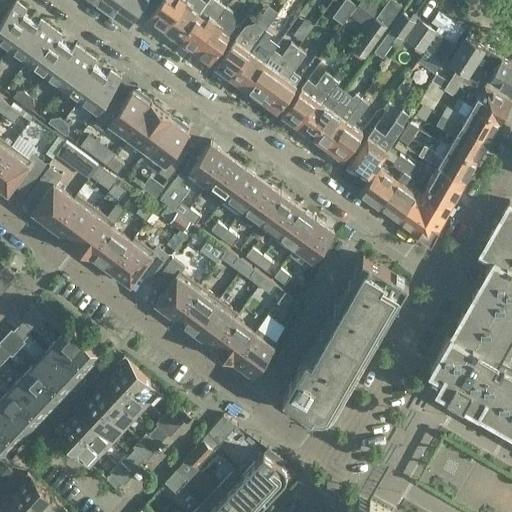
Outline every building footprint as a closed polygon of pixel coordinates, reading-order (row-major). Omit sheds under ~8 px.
[(120,0),(95,0),(95,1),(111,13),(120,0)] [(120,0),(111,13),(127,25),(145,0),(120,0)] [(165,27),(185,0),(161,0),(150,16),(165,27)] [(185,0),(165,27),(180,38),(207,1),(205,0),(185,0)] [(226,7),(216,0),(207,0),(207,1),(180,38),(195,49),(226,7)] [(342,22),(356,3),(352,0),(343,0),(332,15),(342,22)] [(399,3),(394,0),(385,0),(384,1),(375,15),(352,48),(362,55),(399,3)] [(359,0),(357,3),(375,15),(384,1),(382,0),(359,0)] [(16,2),(0,24),(0,40),(11,48),(31,20),(24,15),(27,11),(16,2)] [(236,17),(232,12),(226,7),(195,49),(210,60),(235,25),(236,17)] [(280,9),(270,22),(278,28),(288,15),(280,9)] [(405,38),(403,37),(416,20),(402,10),(384,34),(400,45),(405,38)] [(405,38),(424,50),(440,29),(457,39),(464,27),(455,21),(439,10),(431,21),(435,24),(432,29),(418,19),(405,38)] [(321,15),(318,13),(301,36),(297,33),(294,36),(301,42),(321,15)] [(31,20),(11,48),(28,61),(51,28),(41,21),(38,25),(31,20)] [(245,23),(241,29),(216,64),(232,75),(265,29),(254,20),(245,23)] [(51,28),(28,61),(45,74),(66,45),(59,40),(62,36),(51,28)] [(265,29),(232,75),(247,86),(265,60),(256,54),(272,33),(265,29)] [(455,42),(457,39),(440,29),(424,50),(425,51),(426,48),(442,60),(455,42)] [(432,79),(446,88),(445,89),(449,91),(453,93),(468,69),(470,71),(486,44),(468,33),(451,61),(459,66),(450,81),(436,72),(432,79)] [(271,52),(265,60),(247,86),(262,97),(299,46),(292,41),(283,54),(275,48),(271,52)] [(66,45),(45,74),(63,87),(87,54),(76,46),(72,50),(66,45)] [(299,46),(262,97),(277,108),(301,75),(293,69),(306,52),(299,46)] [(87,54),(63,87),(80,99),(101,71),(94,66),(97,61),(87,54)] [(511,61),(503,56),(494,70),(480,61),(471,76),(477,80),(483,70),(511,86),(511,61)] [(101,71),(80,99),(98,112),(121,79),(111,72),(108,76),(101,71)] [(308,77),(301,86),(282,112),(297,123),(331,77),(325,72),(316,84),(308,77)] [(473,87),(477,80),(471,76),(468,74),(464,81),(473,87)] [(331,77),(297,123),(313,134),(338,101),(328,94),(338,81),(331,77)] [(430,108),(437,98),(442,101),(449,91),(445,89),(446,88),(432,79),(418,100),(430,108)] [(511,99),(485,85),(481,92),(474,105),(501,121),(511,101),(511,99)] [(24,103),(30,94),(24,89),(16,91),(13,95),(24,103)] [(110,122),(128,135),(152,103),(143,96),(143,93),(138,90),(135,91),(133,89),(121,105),(113,99),(114,98),(113,97),(94,124),(104,131),(110,122)] [(338,101),(313,134),(327,145),(361,98),(354,93),(344,106),(338,101)] [(30,94),(24,103),(31,108),(34,104),(33,96),(30,94)] [(0,109),(5,113),(11,104),(0,96),(0,109)] [(361,98),(327,145),(343,156),(361,130),(352,124),(367,103),(361,98)] [(152,102),(152,103),(128,135),(147,149),(171,116),(152,102)] [(447,103),(441,113),(489,141),(501,121),(474,105),(468,115),(447,103)] [(11,104),(5,113),(15,121),(22,112),(11,104)] [(436,122),(457,133),(450,146),(477,162),(489,141),(441,113),(436,122)] [(59,128),(66,119),(59,115),(51,116),(48,120),(59,128)] [(179,123),(171,116),(147,149),(165,162),(159,171),(169,178),(188,151),(187,151),(186,152),(178,146),(189,130),(187,128),(187,125),(183,121),(179,123)] [(66,119),(59,128),(66,133),(69,129),(68,121),(66,119)] [(368,174),(397,133),(402,125),(396,120),(390,128),(386,133),(375,125),(349,160),(368,174)] [(399,137),(408,143),(413,134),(404,129),(399,137)] [(93,138),(83,131),(76,141),(86,148),(93,138)] [(0,159),(12,143),(0,134),(0,159)] [(205,186),(229,153),(211,140),(186,173),(205,186)] [(477,162),(450,146),(441,141),(436,150),(424,143),(418,153),(439,164),(438,165),(466,181),(477,162)] [(45,162),(34,154),(31,157),(12,143),(0,159),(0,188),(2,189),(5,189),(8,191),(15,181),(25,189),(45,162)] [(229,153),(205,186),(222,199),(246,166),(229,153)] [(124,162),(113,154),(107,162),(117,170),(124,162)] [(399,170),(406,160),(398,154),(391,164),(399,170)] [(403,172),(398,180),(379,206),(398,219),(417,194),(404,185),(410,177),(406,174),(413,164),(406,160),(399,170),(403,172)] [(466,181),(438,165),(427,185),(454,201),(466,181)] [(53,224),(74,195),(55,181),(61,174),(50,166),(30,192),(40,200),(33,209),(35,211),(36,215),(42,219),(45,219),(53,224)] [(246,166),(222,199),(240,212),(243,208),(264,178),(246,166)] [(398,180),(378,166),(360,192),(379,206),(398,180)] [(108,190),(115,181),(104,173),(98,182),(108,190)] [(264,178),(243,208),(240,212),(238,214),(256,226),(257,224),(260,220),(281,191),(264,178)] [(151,179),(145,187),(156,195),(162,187),(151,179)] [(115,181),(108,190),(119,198),(125,189),(115,181)] [(281,191),(260,220),(257,224),(275,237),(278,233),(299,204),(281,191)] [(433,239),(450,208),(419,191),(417,194),(398,219),(429,241),(433,239)] [(67,238),(70,237),(71,238),(71,239),(72,239),(96,206),(77,192),(74,195),(53,224),(60,230),(61,233),(67,238)] [(184,215),(190,206),(179,199),(173,207),(177,210),(184,215)] [(465,397),(511,424),(511,364),(499,357),(511,334),(511,200),(510,200),(487,239),(492,241),(485,253),(493,258),(453,328),(452,328),(438,352),(449,359),(441,374),(453,381),(448,390),(464,399),(465,397)] [(147,218),(153,210),(142,202),(136,210),(147,218)] [(299,204),(278,233),(295,245),(316,216),(299,204)] [(96,206),(72,239),(91,254),(113,224),(115,220),(96,206)] [(184,215),(189,219),(195,223),(201,214),(190,206),(184,215)] [(189,219),(184,215),(177,210),(170,220),(182,228),(189,219)] [(316,216),(295,245),(313,259),(334,230),(316,216)] [(222,236),(228,227),(217,219),(211,228),(222,236)] [(113,224),(91,254),(92,254),(93,254),(94,258),(100,262),(103,261),(111,267),(132,238),(113,224)] [(228,227),(222,236),(233,244),(239,235),(228,227)] [(135,234),(132,238),(111,267),(118,273),(119,276),(125,281),(128,280),(131,282),(138,272),(148,280),(167,253),(156,245),(153,249),(135,234)] [(256,262),(263,253),(252,245),(246,254),(256,262)] [(220,255),(231,264),(238,255),(227,247),(220,255)] [(263,253),(256,262),(267,270),(273,261),(263,253)] [(408,281),(363,255),(283,393),(311,414),(313,415),(316,416),(319,416),(321,416),(324,416),(327,415),(329,414),(332,412),(334,410),(335,408),(408,281)] [(175,315),(200,283),(181,269),(184,265),(173,257),(153,283),(163,291),(156,301),(158,303),(159,306),(165,310),(168,310),(175,315)] [(15,274),(5,264),(0,269),(0,270),(10,279),(15,274)] [(274,274),(285,283),(291,274),(280,266),(274,274)] [(259,284),(265,275),(254,267),(248,275),(259,284)] [(265,275),(259,284),(269,292),(276,283),(265,275)] [(200,283),(175,315),(183,321),(184,324),(189,329),(193,328),(195,330),(219,297),(200,283)] [(277,301),(285,307),(293,296),(285,290),(277,301)] [(219,297),(195,330),(197,331),(197,335),(203,339),(206,338),(213,344),(213,345),(235,315),(238,311),(219,297)] [(46,314),(51,309),(41,299),(36,304),(46,314)] [(260,325),(280,333),(286,318),(266,310),(260,325)] [(235,315),(213,345),(233,359),(255,330),(235,315)] [(23,319),(17,325),(27,334),(33,328),(23,319)] [(23,338),(27,334),(17,325),(13,329),(23,338)] [(57,339),(85,365),(91,360),(97,366),(104,358),(70,326),(57,339)] [(258,326),(255,330),(233,359),(233,360),(234,359),(241,364),(241,367),(247,372),(250,371),(253,373),(277,341),(258,326)] [(45,352),(80,384),(85,378),(79,372),(85,365),(57,339),(45,352)] [(0,343),(0,355),(4,359),(10,353),(0,343)] [(34,364),(62,390),(68,384),(74,390),(80,384),(45,352),(34,364)] [(119,374),(147,400),(159,387),(125,355),(119,361),(125,367),(119,374)] [(22,376),(57,409),(62,403),(56,397),(62,390),(34,364),(22,376)] [(101,380),(135,413),(147,400),(119,374),(114,380),(107,374),(101,380)] [(11,388),(39,415),(45,409),(51,415),(57,409),(22,376),(11,388)] [(96,399),(123,425),(135,413),(101,380),(96,386),(102,392),(96,399)] [(0,399),(0,401),(34,433),(39,427),(33,421),(39,415),(11,388),(0,399)] [(78,404),(112,437),(123,425),(96,399),(91,404),(84,398),(78,404)] [(0,424),(16,439),(21,433),(28,439),(34,433),(0,401),(0,424)] [(181,418),(186,412),(176,403),(171,408),(181,418)] [(73,424),(100,450),(112,437),(78,404),(73,410),(79,416),(73,424)] [(61,423),(55,429),(89,462),(100,450),(73,424),(68,429),(61,423)] [(158,423),(152,428),(162,438),(168,432),(158,423)] [(0,448),(10,458),(16,452),(10,446),(16,439),(0,424),(0,448)] [(157,443),(162,438),(152,428),(147,434),(157,443)] [(202,437),(213,448),(220,442),(208,430),(202,437)] [(197,466),(213,448),(202,437),(186,455),(197,466)] [(135,447),(129,453),(139,462),(145,456),(135,447)] [(267,499),(283,482),(284,480),(285,478),(286,476),(286,474),(286,472),(286,470),(285,469),(284,467),(283,465),(282,464),(263,451),(241,474),(267,499)] [(135,467),(139,462),(129,453),(125,458),(135,467)] [(170,473),(182,484),(188,478),(176,467),(170,473)] [(217,485),(245,511),(254,511),(267,499),(241,474),(234,468),(217,485)] [(27,472),(20,479),(27,485),(22,491),(43,511),(68,511),(70,511),(27,472)] [(117,486),(122,481),(112,472),(107,477),(117,486)] [(182,484),(170,473),(164,480),(176,491),(182,484)] [(201,502),(211,511),(245,511),(217,485),(201,502)] [(3,497),(18,511),(43,511),(22,491),(15,498),(9,491),(3,497)] [(1,511),(18,511),(3,497),(0,500),(0,505),(4,510),(1,511)] [(385,511),(387,509),(370,499),(364,510),(351,502),(345,511),(385,511)] [(191,511),(211,511),(201,502),(191,511)]
